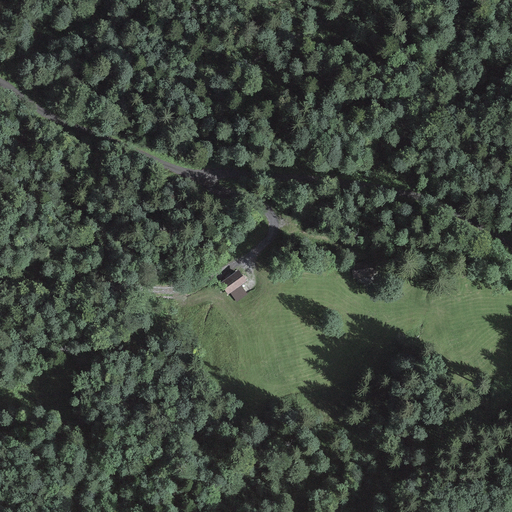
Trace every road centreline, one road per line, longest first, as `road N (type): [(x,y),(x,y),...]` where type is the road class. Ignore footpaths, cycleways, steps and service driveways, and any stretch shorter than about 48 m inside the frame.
road 1 (residential): [(511,247),(471,218),(400,189),(165,166),(60,122),(0,81)]
road 2 (track): [(187,172),(274,220),(268,239),(237,263),(178,282),(0,291)]
